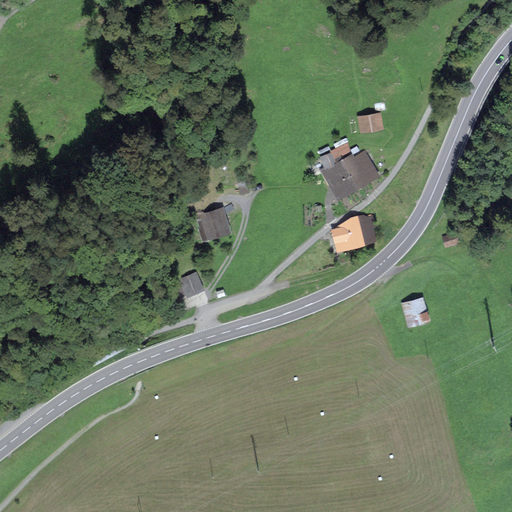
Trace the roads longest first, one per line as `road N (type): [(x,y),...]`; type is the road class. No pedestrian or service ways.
road 1 (secondary): [(511,41),(473,97),(423,220),(395,255),(319,300),(207,338)]
road 2 (unclassified): [(205,314),(256,289),(375,196),(405,160),(452,54),(491,0)]
road 3 (secondary): [(207,338),(69,397),(0,449)]
road 4 (track): [(0,508),(102,415),(130,404),(139,380)]
road 5 (track): [(369,273),(456,258),(507,339)]
